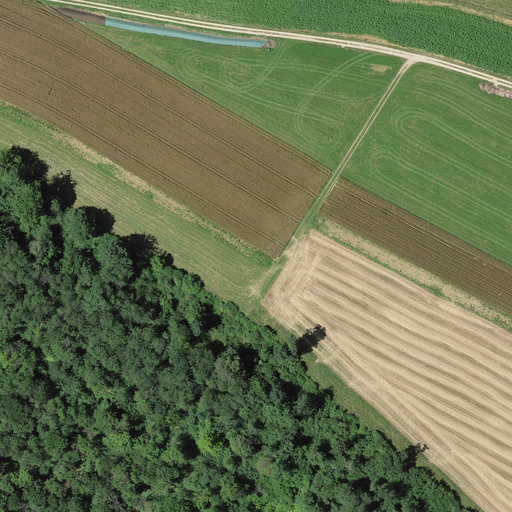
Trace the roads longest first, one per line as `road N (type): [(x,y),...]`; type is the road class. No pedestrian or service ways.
road 1 (track): [(511,85),(404,53),(67,0)]
road 2 (track): [(253,308),(417,57)]
